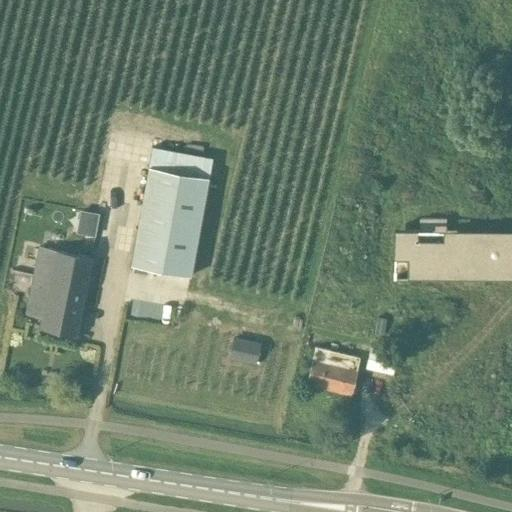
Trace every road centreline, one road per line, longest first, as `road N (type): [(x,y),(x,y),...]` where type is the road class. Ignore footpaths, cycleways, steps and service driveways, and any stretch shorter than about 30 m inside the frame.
road 1 (tertiary): [(246,495),(0,457)]
road 2 (tertiary): [(427,511),(246,495)]
